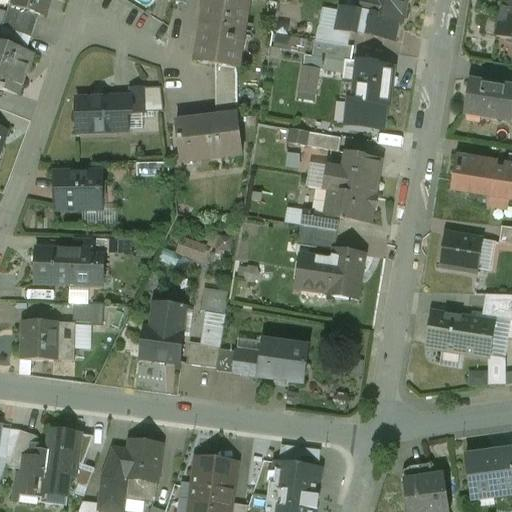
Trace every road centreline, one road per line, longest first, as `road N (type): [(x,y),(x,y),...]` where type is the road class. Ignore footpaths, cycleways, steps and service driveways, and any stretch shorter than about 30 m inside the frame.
road 1 (residential): [(374,437),(451,0)]
road 2 (residential): [(0,389),(374,437)]
road 3 (residential): [(0,234),(82,0)]
road 4 (residential): [(374,437),(511,418)]
